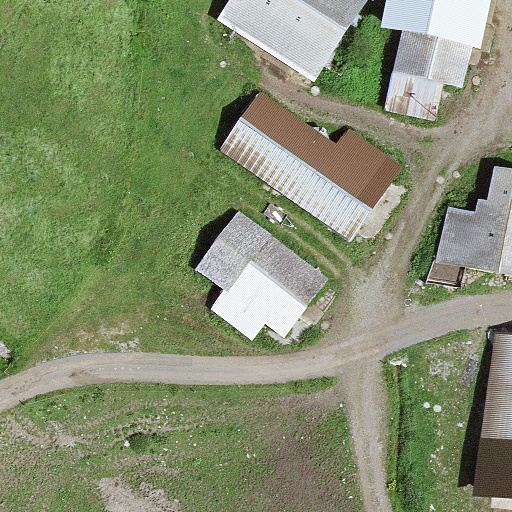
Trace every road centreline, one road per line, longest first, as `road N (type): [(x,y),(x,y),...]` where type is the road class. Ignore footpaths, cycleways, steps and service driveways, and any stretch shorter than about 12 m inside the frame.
road 1 (unclassified): [(511,302),(327,361),(62,371),(0,392)]
road 2 (track): [(363,349),(389,270),(442,165),(510,116)]
